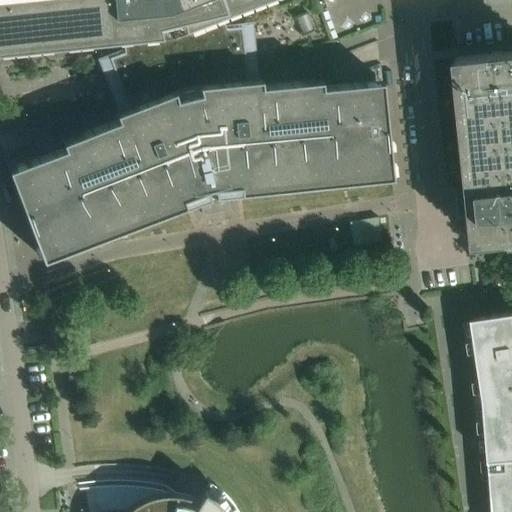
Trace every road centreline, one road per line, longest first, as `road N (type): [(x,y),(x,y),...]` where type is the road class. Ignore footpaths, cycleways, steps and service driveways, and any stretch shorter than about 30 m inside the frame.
road 1 (residential): [(477,511),(446,308),(511,297)]
road 2 (residential): [(407,0),(436,247)]
road 3 (residential): [(0,291),(27,511)]
